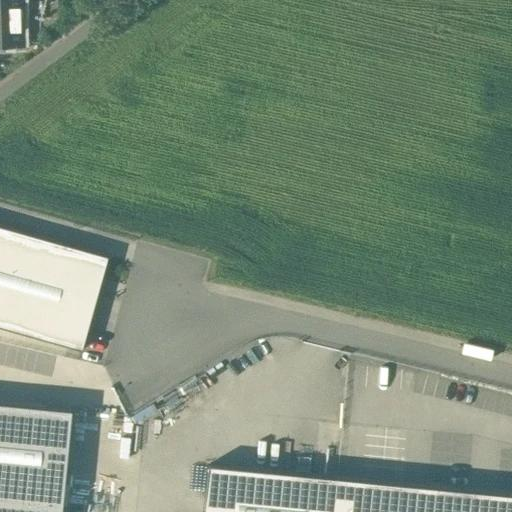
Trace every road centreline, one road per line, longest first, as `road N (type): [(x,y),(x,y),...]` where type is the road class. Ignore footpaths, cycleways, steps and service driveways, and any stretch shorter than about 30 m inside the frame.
road 1 (unclassified): [(511,373),(246,311),(162,314)]
road 2 (residential): [(130,0),(0,97)]
